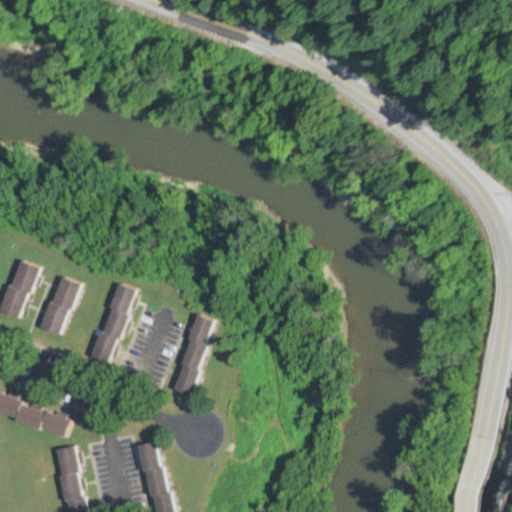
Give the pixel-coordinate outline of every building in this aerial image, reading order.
[(23,321),(42,271),(22,263),(3,313),(23,321)] [(63,337),(84,287),(64,279),(43,329),(63,337)] [(96,358),(114,364),(139,293),(121,286),(96,358)] [(216,320),(198,315),(177,391),(195,397),(216,320)] [(0,416),(68,437),(74,419),(0,396),(0,416)] [(141,447),(155,511),(176,511),(160,442),(141,447)] [(88,511),(78,448),(60,451),(70,511),(88,511)]
